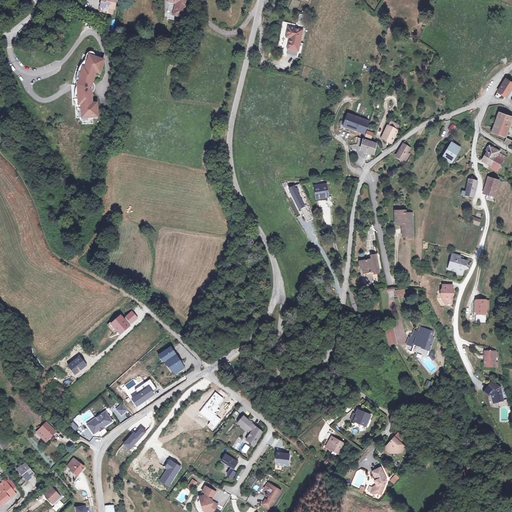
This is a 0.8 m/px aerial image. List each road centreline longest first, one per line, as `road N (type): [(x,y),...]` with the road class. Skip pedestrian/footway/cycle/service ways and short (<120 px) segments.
road 1 (residential): [(484,100),(428,123),(367,169),(338,324),(318,364)]
road 2 (tertiary): [(278,293),(276,264),(226,155),(260,0)]
road 3 (residential): [(478,130),(475,163),(487,225),(456,308),(455,338),(473,380)]
road 4 (unclassified): [(318,364),(388,412),(426,421),(458,442),(474,497)]
road 5 (unclassified): [(101,511),(97,449),(210,367)]
road 6 (unclassified): [(318,364),(300,377),(273,370),(278,293)]
